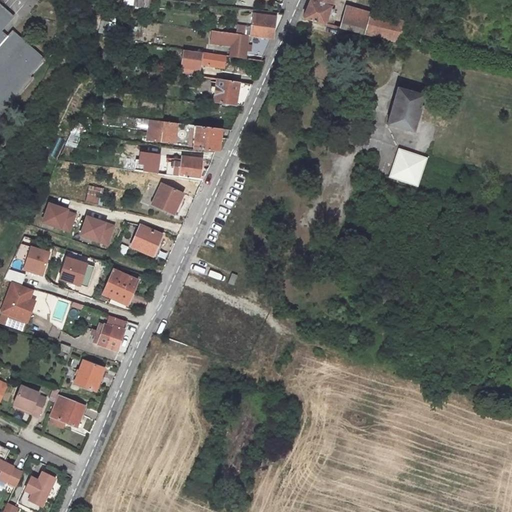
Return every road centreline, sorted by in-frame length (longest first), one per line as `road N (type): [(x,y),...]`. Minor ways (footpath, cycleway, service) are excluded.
road 1 (unclassified): [(194,232),(301,0)]
road 2 (unknown): [(511,76),(293,17)]
road 3 (unclassified): [(82,473),(147,320)]
road 4 (residential): [(194,232),(51,197)]
road 5 (residential): [(147,320),(21,277)]
